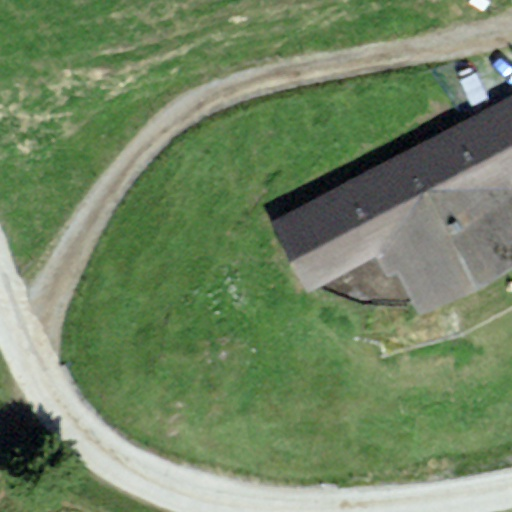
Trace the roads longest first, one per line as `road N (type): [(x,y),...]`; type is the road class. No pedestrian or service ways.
road 1 (track): [(26,346),(52,281),(127,152),(205,94),(511,29)]
road 2 (unclassified): [(265,511),(144,482),(77,422),(26,346),(0,276)]
